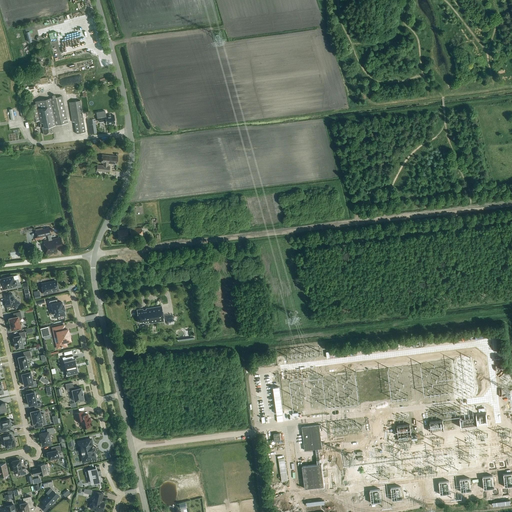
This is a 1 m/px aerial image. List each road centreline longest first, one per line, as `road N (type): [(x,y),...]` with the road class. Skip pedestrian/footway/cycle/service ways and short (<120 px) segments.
road 1 (track): [(385,219),(93,254)]
road 2 (unclassified): [(129,132),(96,0)]
road 3 (residential): [(29,444),(0,314)]
road 4 (unclassified): [(93,254),(128,177),(129,132)]
road 5 (track): [(511,204),(385,219)]
